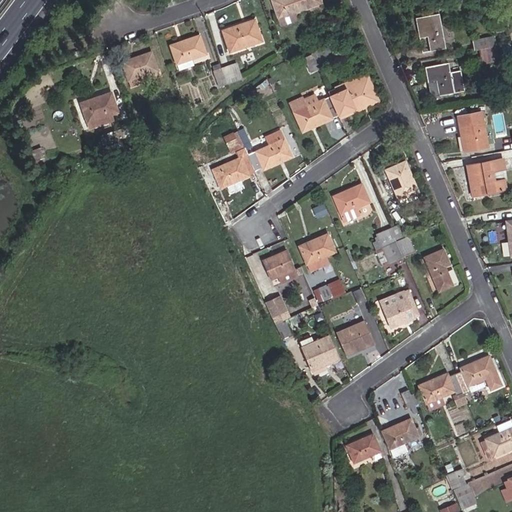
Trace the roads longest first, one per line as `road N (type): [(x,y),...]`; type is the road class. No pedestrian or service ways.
road 1 (unclassified): [(409,109),(486,299)]
road 2 (residential): [(409,109),(261,217)]
road 3 (residential): [(486,299),(354,400)]
